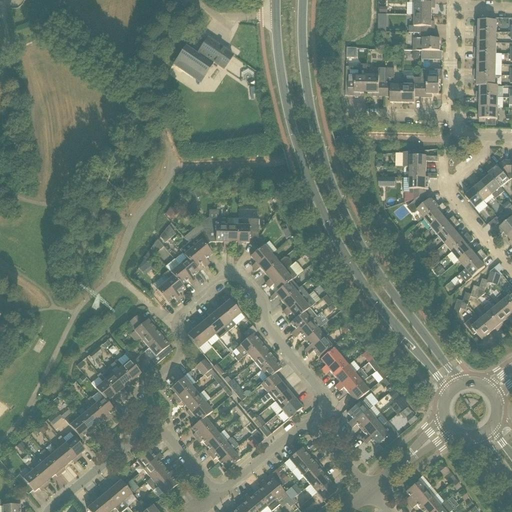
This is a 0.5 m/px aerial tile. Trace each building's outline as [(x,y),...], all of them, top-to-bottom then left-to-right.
[(414,16),(432,16),(432,10),(435,10),(435,0),(410,0),(410,4),(414,4),(414,16)] [(420,34),(434,34),(435,23),(432,23),(432,16),(414,16),(414,28),(409,28),(409,34),(420,34)] [(496,33),(497,22),(479,22),(478,28),(475,28),(475,33),(496,33)] [(496,45),(496,33),(475,33),(475,38),(478,38),(478,44),(496,45)] [(420,34),(419,40),(414,40),(413,52),(422,52),(430,52),(440,52),(440,40),(434,40),(434,34),(420,34)] [(224,70),(233,57),(207,39),(198,53),(197,55),(185,47),(176,60),(204,78),(214,63),(224,70)] [(496,55),(496,45),(478,44),(478,49),(475,49),(475,54),(496,55)] [(357,59),(357,48),(347,48),(347,58),(357,59)] [(430,52),(422,52),(421,61),(429,61),(430,52)] [(413,53),(411,59),(419,61),(420,54),(413,53)] [(495,66),(496,55),(475,54),(475,59),(478,59),(478,65),(495,66)] [(430,64),(440,64),(441,55),(430,55),(430,64)] [(474,76),(495,76),(495,66),(478,65),(477,71),(474,71),(474,76)] [(367,77),(367,66),(362,66),(360,68),(359,77),(349,77),(349,87),(348,97),(360,97),(360,94),(367,94),(367,77)] [(375,75),(375,77),(367,77),(367,94),(373,94),(373,97),(385,97),(385,69),(380,69),(375,75)] [(396,84),(394,84),(394,70),(385,69),(385,97),(391,98),(390,104),(403,104),(403,87),(396,87),(396,84)] [(439,96),(440,71),(421,71),(421,79),(421,98),(432,98),(432,95),(439,96)] [(495,87),(495,76),(474,76),(474,81),(477,81),(477,87),(480,87),(495,87)] [(403,78),(403,87),(403,104),(415,104),(415,98),(421,98),(421,79),(415,79),(414,78),(403,78)] [(477,93),(477,98),(498,98),(498,87),(495,87),(480,87),(480,93),(477,93)] [(498,109),(498,98),(477,98),(477,103),(480,103),(480,109),(498,109)] [(498,109),(480,109),(479,123),(486,123),(486,120),(498,120),(498,109)] [(438,158),(437,158),(417,157),(417,152),(404,153),(403,169),(409,169),(426,169),(426,163),(438,163),(438,158)] [(501,188),(508,182),(510,180),(511,180),(508,173),(504,162),(489,174),(501,188)] [(409,179),(429,180),(437,180),(437,175),(426,174),(426,169),(409,169),(409,179)] [(492,195),(496,200),(504,193),(500,188),(501,188),(489,174),(485,177),(487,179),(482,183),(492,195)] [(428,191),(429,180),(409,179),(409,190),(413,191),(413,200),(426,196),(426,191),(428,191)] [(472,188),(484,202),(492,195),(482,183),(478,187),(476,185),(472,188)] [(465,197),(475,210),(484,202),(472,188),(468,191),(470,193),(465,197)] [(191,202),(198,199),(195,192),(188,194),(191,202)] [(416,215),(417,213),(424,220),(438,208),(431,199),(429,201),(426,196),(413,200),(413,201),(414,202),(407,209),(412,215),(416,215)] [(430,228),(443,218),(440,213),(446,208),(443,204),(438,208),(424,220),(430,228)] [(172,219),(177,212),(170,208),(166,215),(172,219)] [(501,223),(502,222),(510,216),(507,212),(506,212),(498,219),(501,222),(501,223)] [(437,237),(457,221),(454,217),(447,223),(443,218),(430,228),(437,237)] [(497,218),(488,225),(492,230),(501,222),(498,219),(497,218)] [(511,219),(493,234),(498,239),(504,234),(507,237),(511,233),(511,219)] [(204,231),(210,243),(223,244),(223,249),(227,249),(227,227),(228,220),(208,220),(200,224),(204,231)] [(238,220),(238,227),(237,244),(237,249),(241,249),(241,244),(249,244),(249,239),(258,239),(258,220),(238,220)] [(445,245),(457,235),(453,230),(460,225),(457,221),(437,237),(445,245)] [(164,232),(170,240),(176,235),(169,227),(164,232)] [(227,249),(230,249),(230,244),(237,244),(238,227),(227,227),(227,249)] [(287,242),(291,239),(292,238),(287,228),(282,232),(287,242)] [(206,247),(210,243),(204,231),(188,244),(207,266),(209,264),(206,260),(212,255),(206,247)] [(160,237),(165,244),(170,240),(164,232),(160,237)] [(451,253),(471,238),(468,234),(461,239),(457,235),(445,245),(451,253)] [(458,262),(471,251),(467,247),(474,241),(471,238),(451,253),(458,262)] [(154,255),(163,248),(158,241),(155,243),(150,250),(151,251),(154,255)] [(254,270),(270,256),(277,250),(269,242),(250,258),(256,264),(251,267),(254,270)] [(188,244),(180,251),(187,260),(195,269),(196,269),(201,264),(204,269),(207,266),(188,244)] [(429,255),(425,250),(420,253),(425,258),(429,255)] [(148,263),(156,256),(154,255),(151,251),(148,253),(143,258),(144,259),(148,263)] [(465,270),(484,254),(481,251),(475,256),(471,251),(458,262),(465,270)] [(465,270),(466,271),(460,276),(466,283),(485,268),(481,263),(487,258),(484,254),(465,270)] [(277,264),(270,256),(254,270),(256,273),(260,269),(265,275),(277,264)] [(267,287),(284,272),(291,267),(291,263),(288,259),(284,259),(277,264),(265,275),(269,280),(265,284),(267,287)] [(147,263),(145,260),(138,269),(139,269),(147,263)] [(193,284),(196,282),(192,277),(199,272),(196,269),(195,269),(187,260),(179,266),(193,284)] [(287,284),(300,274),(293,265),(291,267),(284,272),(267,287),(269,289),(274,286),(278,291),(279,292),(287,284)] [(191,286),(193,284),(179,266),(170,274),(173,278),(174,277),(182,287),(182,286),(187,282),(191,286)] [(435,271),(440,276),(445,272),(440,267),(435,271)] [(165,284),(180,301),(182,299),(179,295),(185,290),(182,286),(182,287),(174,277),(173,278),(170,274),(168,271),(165,274),(170,280),(165,284)] [(440,276),(444,282),(450,277),(445,272),(440,276)] [(490,285),(493,286),(498,287),(501,276),(491,273),(488,282),(487,284),(490,285)] [(485,292),(486,289),(489,290),(490,285),(487,284),(488,282),(482,280),(480,288),(479,291),(485,293),(485,292)] [(157,291),(168,304),(174,299),(177,303),(180,301),(165,284),(157,291)] [(278,291),(271,298),(273,301),(277,297),(282,303),(295,293),(287,284),(279,292),(278,291)] [(476,299),(477,299),(478,300),(486,294),(485,292),(485,293),(479,291),(480,288),(474,287),(471,295),(471,298),(476,299)] [(301,288),(295,293),(282,303),(287,309),(282,312),(285,315),(308,295),(301,288)] [(462,304),(463,304),(468,306),(471,298),(471,295),(466,294),(463,302),(462,304)] [(308,295),(285,315),(287,318),(291,314),(296,320),(304,314),(309,309),(310,309),(315,305),(308,295)] [(507,320),(511,316),(511,308),(505,301),(505,300),(501,295),(497,299),(501,304),(497,307),(507,320)] [(232,322),(240,314),(226,297),(223,300),(227,304),(221,309),(232,322)] [(454,311),(454,312),(454,313),(455,313),(460,320),(461,320),(462,314),(460,313),(463,304),(462,304),(463,302),(457,300),(454,311)] [(503,324),(507,320),(497,307),(493,311),(489,305),(484,309),(488,314),(489,314),(501,328),(504,326),(503,324)] [(223,329),(227,333),(235,326),(232,322),(221,309),(215,314),(212,309),(209,312),(223,329)] [(291,334),(293,337),(316,317),(310,309),(309,309),(304,314),(296,320),(290,324),(295,331),(291,334)] [(215,335),(223,329),(209,312),(207,314),(210,318),(204,323),(215,335)] [(480,321),(491,333),(495,330),(497,332),(501,328),(489,314),(488,314),(480,321)] [(128,324),(135,332),(142,341),(155,330),(151,326),(153,324),(150,320),(146,323),(139,315),(128,324)] [(293,337),(295,339),(300,336),(304,341),(317,331),(321,327),(322,327),(323,327),(316,317),(293,337)] [(471,329),(482,341),(480,343),(476,338),(474,340),(479,346),(480,345),(481,346),(484,343),(488,339),(486,337),(491,333),(480,321),(477,317),(468,324),(472,328),(471,329)] [(193,325),(207,342),(215,335),(204,323),(199,327),(195,323),(193,325)] [(193,332),(187,337),(198,350),(207,342),(193,325),(190,327),(193,332)] [(257,332),(252,327),(243,334),(248,340),(253,335),(257,332)] [(158,334),(155,330),(142,341),(148,349),(163,336),(160,332),(158,334)] [(307,353),(324,339),(317,331),(304,341),(309,347),(305,351),(307,353)] [(238,363),(247,355),(262,342),(259,338),(257,340),(253,335),(248,340),(247,340),(243,343),(240,346),(240,347),(236,350),(239,355),(235,358),(238,363)] [(156,358),(152,361),(156,366),(165,358),(161,353),(169,347),(165,342),(167,341),(163,336),(148,349),(156,358)] [(318,359),(331,348),(324,339),(307,353),(309,356),(313,352),(318,359)] [(266,347),(262,342),(247,355),(254,363),(267,352),(264,348),(266,347)] [(93,353),(98,358),(102,355),(98,349),(93,353)] [(333,350),(320,361),(325,367),(321,370),(323,373),(340,359),(333,350)] [(261,372),(276,359),(273,355),(271,356),(267,352),(254,363),(261,372)] [(93,362),(98,358),(93,353),(89,356),(93,362)] [(134,361),(129,354),(127,353),(124,355),(125,356),(130,362),(131,364),(134,361)] [(133,365),(131,364),(130,362),(125,356),(117,362),(120,365),(117,367),(120,371),(122,369),(134,384),(138,381),(136,378),(140,375),(133,365)] [(280,363),(276,359),(261,372),(268,380),(273,376),(274,376),(281,369),(278,365),(280,363)] [(334,378),(347,367),(340,359),(323,373),(325,376),(330,372),(334,378)] [(374,359),(368,364),(375,372),(380,368),(381,368),(374,359)] [(129,387),(134,384),(122,369),(120,371),(117,367),(120,365),(117,362),(117,361),(114,363),(114,364),(108,370),(108,371),(113,376),(123,389),(128,385),(129,387)] [(211,370),(204,361),(196,367),(204,377),(204,376),(207,374),(210,372),(210,371),(211,371),(211,370)] [(77,367),(80,371),(85,367),(82,363),(77,367)] [(348,368),(347,367),(334,378),(339,384),(335,387),(337,390),(360,371),(354,363),(348,368)] [(387,377),(380,368),(375,372),(383,381),(385,379),(387,377)] [(348,395),(361,384),(368,379),(360,370),(360,371),(337,390),(339,392),(343,389),(348,395)] [(103,378),(100,381),(102,383),(103,385),(105,383),(117,398),(121,394),(119,392),(123,389),(113,376),(108,371),(102,376),(103,378)] [(268,395),(283,382),(280,378),(277,380),(274,376),(273,376),(268,380),(261,386),(268,395)] [(191,388),(184,379),(171,390),(175,394),(173,396),(176,400),(191,388)] [(221,383),(218,379),(215,382),(212,384),(215,388),(218,385),(221,383)] [(383,381),(379,384),(384,389),(389,385),(385,379),(383,381)] [(230,383),(227,385),(230,389),(234,394),(240,390),(240,389),(233,381),(230,383)] [(264,405),(271,399),(275,403),(288,392),(284,388),(286,386),(283,382),(268,395),(261,401),(264,405)] [(103,385),(102,383),(94,389),(98,393),(103,399),(106,403),(107,403),(111,399),(113,401),(117,398),(105,383),(103,385)] [(349,404),(351,407),(368,392),(361,384),(348,395),(353,400),(349,404)] [(198,396),(191,388),(176,400),(179,404),(181,403),(185,407),(198,396)] [(226,395),(229,398),(229,399),(232,396),(225,388),(223,390),(226,395)] [(241,402),(244,400),(242,396),(243,395),(244,394),(243,394),(240,390),(234,394),(241,402)] [(67,399),(71,395),(67,391),(63,394),(67,399)] [(393,401),(399,397),(393,391),(388,395),(393,401)] [(297,399),(293,395),(291,397),(288,392),(275,403),(282,412),(297,399)] [(190,417),(205,404),(198,396),(185,407),(188,411),(186,413),(190,417)] [(60,404),(56,399),(51,403),(55,408),(60,404)] [(103,399),(95,406),(96,407),(108,421),(112,418),(110,416),(115,412),(107,403),(106,403),(103,399)] [(289,420),(297,414),(302,409),(298,405),(300,403),(297,399),(282,412),(289,420)] [(365,399),(360,403),(347,414),(352,420),(348,424),(350,426),(367,412),(367,413),(373,408),(365,399)] [(407,406),(401,399),(390,408),(396,415),(407,406)] [(212,413),(205,404),(190,417),(193,421),(195,419),(199,423),(199,424),(204,419),(205,419),(212,413)] [(87,413),(98,426),(102,423),(104,425),(108,421),(96,407),(94,408),(93,408),(87,413)] [(236,407),(233,410),(240,418),(243,415),(236,407)] [(356,425),(361,431),(379,416),(373,408),(367,413),(367,412),(350,426),(352,429),(356,425)] [(71,414),(71,415),(65,421),(81,440),(85,436),(87,439),(91,435),(79,420),(77,422),(74,418),(77,416),(74,411),(71,414)] [(93,429),(98,426),(87,413),(80,419),(77,416),(74,418),(77,422),(79,420),(91,435),(95,432),(93,429)] [(253,421),(256,419),(250,413),(247,415),(253,421)] [(63,421),(58,415),(51,420),(57,426),(63,421)] [(247,420),(243,415),(240,418),(237,421),(244,429),(245,428),(250,423),(247,420)] [(379,416),(361,431),(366,437),(362,440),(364,443),(387,425),(379,416)] [(193,436),(196,440),(211,427),(205,419),(204,419),(199,424),(199,423),(191,429),(195,434),(193,436)] [(256,419),(253,421),(256,425),(259,430),(262,427),(259,423),(256,419)] [(252,436),(257,432),(254,428),(250,423),(245,428),(252,436)] [(273,423),(267,428),(271,433),(277,428),(273,423)] [(43,424),(39,428),(42,432),(47,428),(43,424)] [(383,451),(399,437),(387,424),(387,425),(364,443),(366,446),(370,442),(375,448),(379,446),(383,451)] [(266,439),(271,435),(264,426),(262,427),(259,430),(266,439)] [(218,436),(211,427),(196,440),(200,444),(202,442),(205,446),(218,436)] [(258,446),(264,441),(257,432),(252,436),(251,437),(258,446)] [(66,445),(78,460),(82,457),(80,455),(85,451),(74,438),(70,433),(62,439),(64,441),(61,443),(63,447),(66,445)] [(225,444),(218,436),(205,446),(209,451),(207,452),(210,457),(225,444)] [(225,444),(210,457),(214,461),(216,459),(219,463),(232,452),(239,447),(232,439),(225,444)] [(21,443),(16,447),(21,453),(26,449),(21,443)] [(68,465),(72,462),(73,464),(78,460),(66,445),(63,447),(57,452),(68,465)] [(308,453),(304,448),(289,460),(296,469),(309,458),(306,454),(308,453)] [(61,474),(65,471),(63,469),(68,465),(57,452),(50,458),(47,455),(44,457),(47,461),(49,459),(61,474)] [(149,452),(136,462),(143,471),(160,457),(159,454),(154,458),(149,452)] [(224,474),(240,461),(232,452),(219,463),(223,467),(221,469),(224,474)] [(150,479),(163,468),(159,463),(163,459),(160,457),(143,471),(150,479)] [(303,477),(318,465),(315,461),(312,463),(309,458),(296,469),(303,477)] [(40,466),(51,479),(55,476),(57,478),(61,474),(49,459),(47,461),(40,466)] [(40,466),(36,470),(29,462),(25,465),(29,469),(27,471),(30,474),(32,473),(44,488),(48,485),(47,483),(51,479),(40,466)] [(443,477),(449,472),(442,464),(436,469),(443,477)] [(319,471),(321,469),(318,465),(303,477),(310,486),(323,475),(319,471)] [(157,488),(174,473),(172,471),(168,474),(163,468),(150,479),(146,483),(153,492),(157,488)] [(281,472),(279,469),(272,474),(274,477),(279,474),(281,472)] [(450,485),(451,485),(455,481),(449,472),(443,477),(450,485)] [(15,480),(28,495),(33,492),(34,493),(38,489),(40,492),(44,488),(32,473),(30,474),(23,480),(19,476),(15,480)] [(157,488),(165,497),(178,486),(172,480),(177,476),(174,473),(157,488)] [(328,477),(326,479),(323,475),(310,486),(305,490),(312,498),(317,494),(332,482),(328,477)] [(286,478),(279,483),(282,487),(285,484),(284,483),(288,480),(286,478)] [(263,481),(261,483),(280,506),(288,499),(284,493),(285,494),(273,480),(267,486),(263,481)] [(461,488),(455,481),(451,485),(456,492),(461,488)] [(132,495),(121,482),(115,487),(111,483),(109,485),(123,502),(132,495)] [(326,505),(337,496),(335,494),(337,492),(333,487),(335,486),(332,482),(317,494),(326,505)] [(272,511),(280,506),(261,483),(258,486),(262,490),(256,495),(270,511),(272,511)] [(408,506),(426,491),(419,483),(406,493),(409,498),(405,502),(408,506)] [(104,496),(115,509),(117,511),(123,511),(128,508),(123,502),(109,485),(106,487),(110,491),(104,496)] [(426,491),(408,506),(412,510),(416,506),(420,510),(437,495),(430,487),(426,491)] [(285,494),(284,493),(288,499),(291,502),(294,499),(297,496),(291,489),(285,494)] [(464,502),(469,499),(463,492),(458,495),(464,502)] [(270,511),(256,495),(250,499),(247,495),(244,497),(256,511),(270,511)] [(434,511),(444,504),(437,495),(420,510),(421,511),(434,511)] [(102,511),(111,511),(115,509),(104,496),(98,501),(95,497),(92,499),(102,511)] [(245,504),(240,508),(242,511),(256,511),(244,497),(242,500),(245,504)] [(93,505),(87,510),(88,511),(102,511),(92,499),(90,501),(93,505)] [(20,511),(20,506),(12,507),(12,501),(0,501),(0,511),(20,511)] [(451,511),(452,511),(446,503),(444,504),(434,511),(451,511)]
